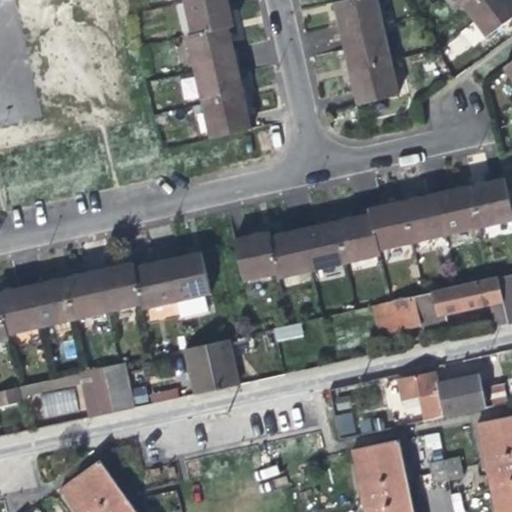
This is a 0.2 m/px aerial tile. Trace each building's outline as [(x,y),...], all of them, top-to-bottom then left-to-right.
[(222,10),(219,0),(191,0),(178,3),(185,35),(219,28),(226,26),(222,10)] [(336,38),(377,29),(370,0),(339,0),(328,2),(333,23),(336,38)] [(473,0),(464,6),(486,35),(511,15),(511,3),(509,0),(473,0)] [(223,45),(219,28),(185,35),(180,36),(188,71),(227,61),(223,45)] [(384,61),(377,29),(336,38),(339,54),(343,70),(384,61)] [(511,59),(502,67),(511,79),(511,59)] [(231,78),(227,61),(188,71),(195,103),(234,94),(231,78)] [(350,102),(391,93),(384,61),(343,70),(347,87),(350,102)] [(238,112),(234,94),(195,103),(202,136),(241,128),(238,112)] [(504,192),(501,177),(485,181),(466,185),(476,227),(477,226),(486,224),(505,220),(510,219),(504,192)] [(476,227),(466,185),(452,188),(435,192),(444,234),(476,227)] [(444,234),(435,192),(416,196),(397,201),(406,242),(444,234)] [(406,242),(397,201),(383,204),(366,208),(367,214),(375,249),(406,242)] [(375,249),(367,214),(349,218),(334,222),(343,262),(376,255),(375,249)] [(508,233),(505,220),(486,224),(489,237),(508,233)] [(343,262),(334,222),(317,226),(301,230),(309,270),(343,262)] [(242,279),(275,272),(267,237),(268,237),(267,230),(251,234),(233,238),(234,244),(242,279)] [(309,270),(301,230),(284,233),(268,237),(267,237),(275,272),(276,272),(278,278),(309,270)] [(209,293),(200,252),(186,256),(165,260),(174,301),(201,295),(209,293)] [(174,301),(165,260),(153,263),(133,268),(132,269),(139,302),(141,302),(142,308),(174,301)] [(133,268),(131,262),(130,262),(116,265),(97,270),(106,310),(139,302),(132,269),(133,268)] [(106,310),(97,270),(84,272),(63,277),(72,318),(106,310)] [(511,275),(496,279),(507,324),(511,323),(511,275)] [(72,318),(63,277),(49,280),(30,285),(39,323),(39,325),(72,318)] [(379,335),(420,325),(419,318),(437,314),(438,317),(446,315),(490,305),(495,327),(507,324),(496,279),(491,280),(457,288),(418,297),(387,304),(372,307),(379,335)] [(39,323),(30,285),(0,291),(0,309),(5,333),(39,325),(39,323)] [(205,312),(201,295),(174,301),(178,318),(205,312)] [(447,320),(446,315),(438,317),(437,314),(419,318),(420,325),(432,323),(447,320)] [(275,340),(303,337),(302,324),(274,327),(275,340)] [(238,384),(228,340),(186,350),(196,393),(218,388),(238,384)] [(119,365),(103,369),(112,412),(130,408),(121,365),(119,365)] [(91,417),(112,412),(103,369),(86,373),(82,373),(91,417)] [(432,373),(396,381),(400,399),(402,407),(417,403),(420,419),(485,406),(477,376),(454,381),(435,386),(432,373)] [(387,402),(400,399),(396,381),(384,384),(387,402)] [(491,404),(506,403),(505,383),(490,384),(491,404)] [(0,406),(21,402),(18,388),(0,391),(0,406)] [(328,414),(333,435),(349,431),(345,411),(328,414)] [(511,511),(511,412),(474,421),(481,450),(489,490),(494,511),(511,511)] [(426,453),(442,448),(437,431),(421,436),(426,453)] [(398,438),(349,449),(353,469),(362,511),(413,511),(403,466),(398,438)] [(462,473),(458,454),(427,461),(431,480),(462,473)] [(99,462),(61,491),(73,507),(76,511),(135,511),(112,480),(99,462)]
